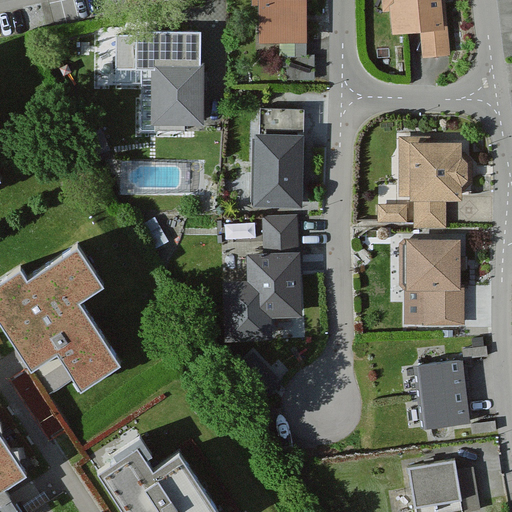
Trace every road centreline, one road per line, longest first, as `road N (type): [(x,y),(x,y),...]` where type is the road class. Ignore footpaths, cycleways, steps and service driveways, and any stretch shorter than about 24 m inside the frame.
road 1 (residential): [(342,97),(339,355),(325,404)]
road 2 (residential): [(342,97),(496,100)]
